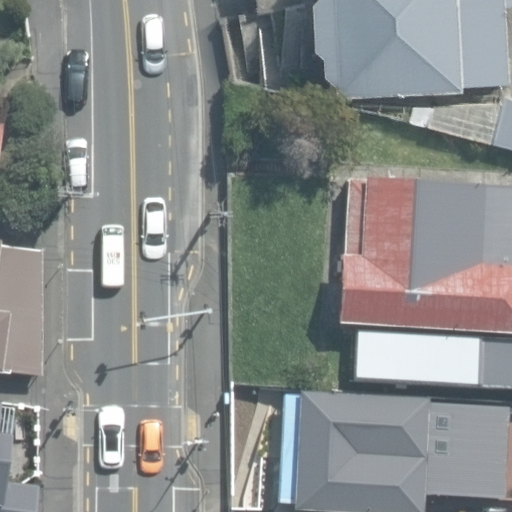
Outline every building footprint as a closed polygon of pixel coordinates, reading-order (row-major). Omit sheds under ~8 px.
[(314,0),(319,67),(341,65),(343,100),(508,88),(501,0),(314,0)] [(511,99),(503,98),(492,144),(511,148),(511,99)] [(511,187),(342,180),(335,325),(351,326),(349,377),(511,383),(511,187)] [(0,363),(37,367),(42,247),(0,241),(0,363)] [(425,400),(285,392),(280,503),(420,510),(425,400)] [(0,501),(10,402),(0,400),(0,501)] [(507,511),(509,493),(453,491),(451,511),(507,511)]
